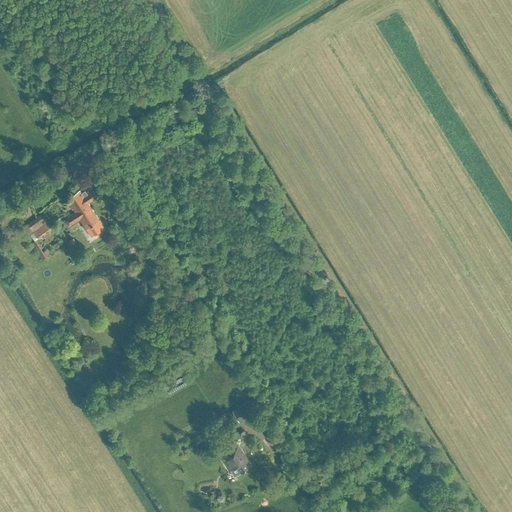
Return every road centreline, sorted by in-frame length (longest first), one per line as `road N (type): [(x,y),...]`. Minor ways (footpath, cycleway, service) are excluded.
road 1 (unclassified): [(466,511),(150,0)]
road 2 (track): [(206,89),(29,188)]
